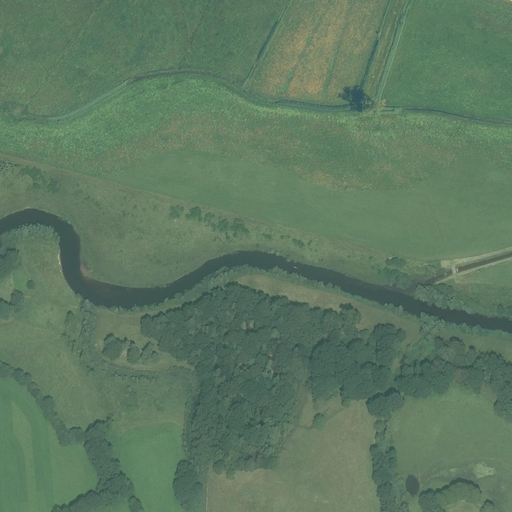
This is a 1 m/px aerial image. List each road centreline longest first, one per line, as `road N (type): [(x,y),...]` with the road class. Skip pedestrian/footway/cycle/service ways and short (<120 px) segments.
road 1 (track): [(511,286),(467,281),(461,265),(389,273),(320,251),(355,136)]
road 2 (track): [(399,0),(362,115)]
